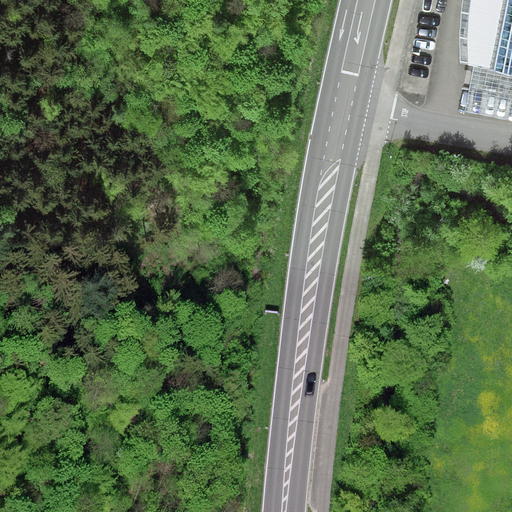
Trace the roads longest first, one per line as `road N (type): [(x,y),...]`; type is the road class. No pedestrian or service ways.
road 1 (primary): [(343,106),(297,380),(284,511)]
road 2 (residential): [(511,142),(343,106)]
